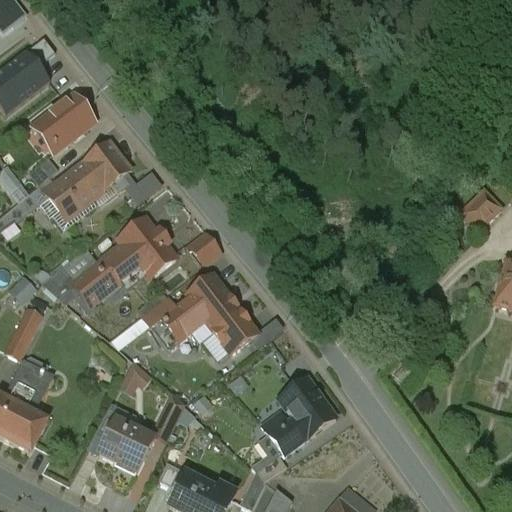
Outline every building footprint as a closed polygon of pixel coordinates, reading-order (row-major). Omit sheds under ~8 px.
[(25,21),(9,0),(0,0),(0,38),(1,40),(25,21)] [(26,58),(37,72),(54,59),(43,45),(26,58)] [(0,113),(5,120),(48,87),(37,72),(26,58),(0,77),(0,113)] [(72,101),(31,133),(52,160),(94,129),(72,101)] [(109,148),(82,168),(103,196),(111,190),(117,198),(127,190),(121,182),(130,175),(109,148)] [(57,176),(47,163),(28,179),(38,191),(57,176)] [(82,169),(45,197),(65,224),(103,196),(82,169)] [(483,196),(459,219),(476,237),(500,214),(483,196)] [(22,206),(10,216),(16,225),(29,215),(22,206)] [(122,258),(113,265),(109,259),(102,264),(119,285),(134,273),(148,289),(180,270),(147,221),(112,246),(122,258)] [(206,233),(185,246),(200,273),(222,260),(206,233)] [(75,285),(70,290),(77,299),(87,311),(120,286),(119,285),(102,264),(75,285)] [(511,269),(505,267),(492,311),(511,316),(511,269)] [(63,270),(41,288),(65,309),(77,299),(70,290),(75,285),(63,270)] [(23,280),(10,294),(23,306),(36,292),(23,280)] [(212,283),(186,302),(206,327),(213,336),(238,317),(212,283)] [(166,302),(141,321),(161,347),(171,339),(158,323),(173,312),(166,302)] [(173,312),(158,323),(171,339),(178,349),(206,327),(186,302),(173,312)] [(43,309),(33,304),(28,314),(38,319),(43,309)] [(23,323),(4,358),(18,365),(37,330),(23,323)] [(131,365),(117,392),(137,402),(150,375),(131,365)] [(52,381),(22,366),(3,403),(32,419),(52,381)] [(305,384),(279,404),(292,423),(287,426),(279,416),(260,430),(283,461),(334,423),(305,384)] [(171,401),(154,436),(167,442),(183,411),(171,401)] [(3,403),(0,402),(0,442),(28,458),(45,426),(32,419),(3,403)] [(152,446),(114,427),(97,461),(135,480),(152,446)] [(278,461),(255,477),(263,488),(286,472),(278,461)] [(255,477),(238,511),(240,511),(253,511),(264,490),(263,488),(255,477)] [(216,496),(184,479),(167,511),(168,511),(227,511),(235,497),(219,489),(216,496)] [(369,511),(346,493),(338,503),(349,511),(369,511)] [(349,511),(338,503),(330,511),(288,511),(291,508),(275,495),(266,511),(349,511)]
